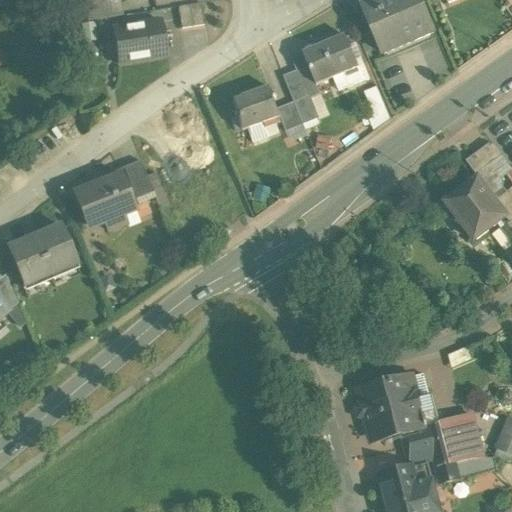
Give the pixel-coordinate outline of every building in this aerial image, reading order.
[(114,0),(92,0),(79,2),(82,21),(117,16),(114,0)] [(419,0),(383,0),(364,8),(382,52),(432,32),(419,0)] [(177,29),(200,27),(199,6),(175,8),(177,29)] [(162,23),(112,31),(117,66),(167,58),(162,23)] [(359,69),(346,37),(322,47),(335,79),(359,69)] [(335,79),(322,47),(298,57),(311,89),(335,79)] [(308,98),(297,72),(284,78),(294,104),(308,98)] [(281,120),(269,90),(247,98),(259,128),(281,120)] [(259,128),(247,98),(226,107),(238,137),(259,128)] [(491,148),(474,161),(485,175),(493,186),(502,180),(511,172),(511,170),(494,146),(491,148)] [(140,163),(123,169),(136,201),(153,194),(140,163)] [(112,180),(73,195),(86,227),(102,220),(107,232),(126,225),(121,212),(133,208),(119,171),(110,175),(112,180)] [(485,175),(446,204),(474,243),(497,226),(511,245),(511,189),(507,194),(503,189),(504,183),(502,180),(493,186),(485,175)] [(61,228),(7,251),(23,287),(24,286),(23,284),(36,279),(37,281),(62,270),(61,268),(74,263),(75,265),(76,264),(61,228)] [(0,300),(10,292),(4,277),(0,279),(0,300)] [(17,306),(10,292),(0,300),(0,304),(7,314),(17,306)] [(466,350),(449,357),(452,371),(471,362),(466,350)] [(430,397),(425,376),(412,379),(418,401),(430,397)] [(412,379),(358,393),(362,406),(360,407),(357,410),(359,419),(364,421),(366,420),(372,444),(401,437),(402,436),(401,435),(427,428),(427,430),(438,427),(430,397),(418,401),(412,379)] [(473,418),(438,427),(427,430),(427,428),(401,435),(402,436),(401,437),(405,450),(430,445),(434,460),(453,455),(456,464),(473,460),(484,460),(473,418)] [(511,428),(508,427),(498,450),(511,456),(511,428)] [(430,445),(405,450),(410,470),(429,465),(435,464),(434,460),(430,445)] [(453,455),(434,460),(435,464),(441,487),(497,472),(494,460),(484,460),(473,460),(456,464),(453,455)] [(410,470),(381,478),(381,481),(380,482),(384,494),(385,494),(389,511),(440,511),(429,465),(410,470)]
